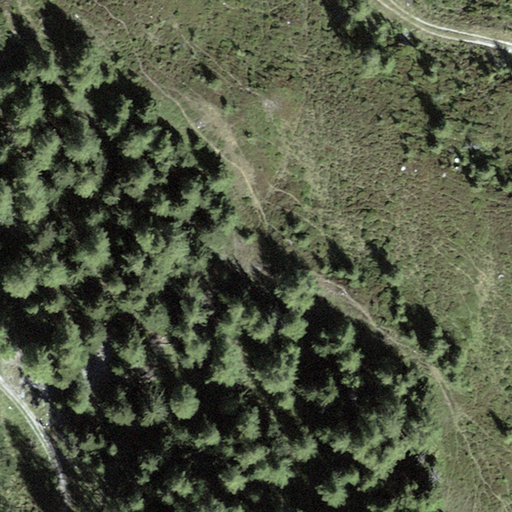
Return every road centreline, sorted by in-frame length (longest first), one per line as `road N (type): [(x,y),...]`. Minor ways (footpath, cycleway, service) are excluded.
road 1 (track): [(0,383),(36,424),(64,479),(67,511)]
road 2 (track): [(511,48),(436,28),(390,0)]
